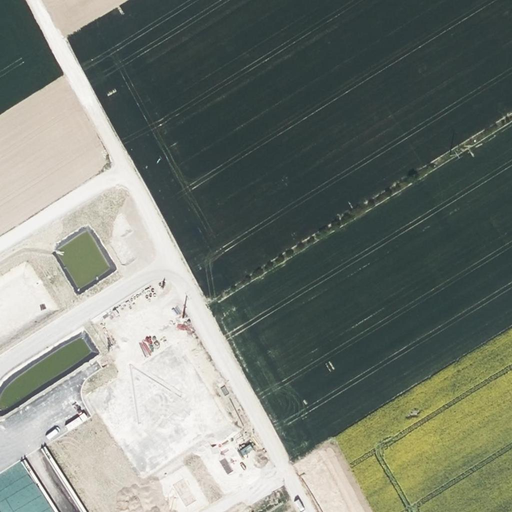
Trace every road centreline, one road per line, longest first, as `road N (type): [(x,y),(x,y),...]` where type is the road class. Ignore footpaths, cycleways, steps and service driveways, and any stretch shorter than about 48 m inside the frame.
road 1 (track): [(37,0),(307,511)]
road 2 (track): [(172,256),(0,364)]
road 3 (track): [(126,168),(0,247)]
